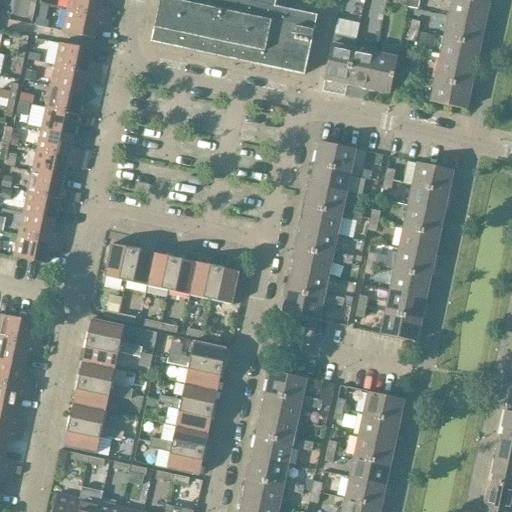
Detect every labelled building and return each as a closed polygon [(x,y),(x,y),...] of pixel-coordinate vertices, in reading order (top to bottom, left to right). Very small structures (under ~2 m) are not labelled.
[(32,21),(36,1),(30,0),(18,0),(18,2),(20,2),(17,17),(25,19),(32,21)] [(102,0),(68,0),(66,11),(109,20),(112,10),(101,8),(102,0)] [(276,0),(159,0),(150,43),(217,58),(304,76),(317,17),(274,8),(276,0)] [(489,3),(474,0),(452,0),(449,18),(484,25),(489,3)] [(109,20),(66,11),(62,33),(94,40),(97,28),(107,30),(109,20)] [(484,25),(449,18),(444,39),(479,47),(484,25)] [(420,23),(411,21),(409,32),(418,33),(420,23)] [(418,33),(409,32),(407,42),(415,44),(418,33)] [(346,85),(354,50),(356,41),(333,36),(324,81),(346,85)] [(479,47),(444,39),(440,60),(475,68),(479,47)] [(27,44),(20,43),(17,59),(23,60),(27,44)] [(92,52),(59,45),(54,67),(97,76),(100,66),(89,64),(92,52)] [(40,64),(41,55),(42,53),(29,50),(27,61),(40,64)] [(375,55),(354,50),(346,85),(367,90),(375,55)] [(397,59),(375,55),(367,90),(389,95),(397,59)] [(23,60),(17,59),(13,75),(20,76),(23,60)] [(475,68),(440,60),(435,81),(470,89),(475,68)] [(411,65),(402,63),(400,74),(409,76),(411,65)] [(97,76),(54,67),(50,88),(82,95),(85,84),(95,86),(97,76)] [(409,76),(400,74),(398,84),(407,86),(409,76)] [(470,89),(435,81),(430,104),(466,111),(470,89)] [(14,102),(18,86),(11,85),(9,94),(8,101),(14,102)] [(82,95),(50,88),(45,109),(88,118),(90,108),(80,106),(82,95)] [(0,99),(8,101),(9,94),(0,91),(0,99)] [(18,103),(26,105),(28,98),(19,96),(18,103)] [(14,102),(8,101),(4,117),(11,119),(14,102)] [(24,113),(26,106),(18,104),(16,113),(21,115),(24,113)] [(88,118),(45,109),(41,130),(73,137),(76,126),(86,128),(88,118)] [(9,146),(11,134),(12,130),(6,128),(2,144),(9,146)] [(73,137),(41,130),(36,151),(79,161),(81,150),(71,148),(73,137)] [(19,136),(11,134),(9,146),(17,147),(19,136)] [(355,151),(320,143),(315,165),(350,173),(349,177),(359,180),(361,171),(351,169),(355,151)] [(7,155),(9,146),(2,144),(0,154),(0,160),(5,162),(7,155)] [(79,161),(36,151),(32,173),(64,180),(67,169),(77,171),(79,161)] [(17,157),(7,155),(5,162),(4,167),(14,169),(17,157)] [(408,161),(404,182),(412,184),(415,163),(408,161)] [(453,172),(417,164),(413,187),(448,194),(453,172)] [(350,173),(315,165),(310,186),(346,194),(349,177),(350,173)] [(395,172),(386,170),(384,180),(393,182),(395,172)] [(371,173),(361,171),(359,180),(369,182),(371,173)] [(64,180),(32,173),(27,194),(70,203),(72,193),(62,191),(64,180)] [(3,179),(1,188),(10,190),(11,181),(3,179)] [(393,182),(384,180),(382,191),(390,192),(393,182)] [(346,194),(310,186),(306,208),(341,215),(340,219),(350,221),(352,213),(342,211),(346,194)] [(448,194),(413,187),(408,208),(443,215),(448,194)] [(12,192),(1,190),(0,192),(0,200),(10,203),(12,192)] [(70,203),(27,194),(23,215),(55,222),(57,211),(68,213),(70,203)] [(341,215),(306,208),(301,229),(336,236),(340,219),(341,215)] [(443,215),(408,208),(403,229),(439,236),(443,215)] [(380,213),(372,211),(369,221),(378,223),(380,213)] [(362,215),(352,213),(350,221),(360,224),(362,215)] [(55,222),(23,215),(18,236),(61,245),(63,235),(53,233),(55,222)] [(378,223),(369,221),(367,232),(376,233),(378,223)] [(336,236),(301,229),(297,250),(332,257),(331,262),(341,264),(343,255),(333,253),(336,236)] [(439,236),(403,229),(399,250),(434,257),(439,236)] [(61,245),(18,236),(13,258),(46,265),(48,253),(59,255),(61,245)] [(133,250),(111,246),(104,278),(126,283),(133,250)] [(154,255),(133,250),(126,283),(147,287),(154,255)] [(332,257),(297,250),(292,271),(327,278),(331,262),(332,257)] [(434,257),(399,250),(394,271),(430,278),(434,257)] [(377,256),(368,254),(366,265),(375,267),(377,256)] [(175,260),(154,255),(147,287),(168,292),(175,260)] [(353,258),(343,255),(341,264),(351,266),(353,258)] [(196,264),(175,260),(168,292),(189,296),(196,264)] [(217,269),(196,264),(189,296),(210,301),(217,269)] [(375,267),(366,265),(364,275),(372,277),(375,267)] [(239,273),(217,269),(210,301),(232,306),(239,273)] [(327,278),(292,271),(288,292),(323,300),(322,304),(332,306),(334,297),(324,295),(327,278)] [(430,278),(394,271),(390,292),(425,300),(430,278)] [(323,300),(288,292),(283,314),(318,322),(322,304),(323,300)] [(425,300),(390,292),(385,313),(421,321),(425,300)] [(368,298),(359,296),(357,307),(366,309),(368,298)] [(344,300),(334,297),(332,306),(342,308),(344,300)] [(366,309),(357,307),(355,317),(364,319),(366,309)] [(119,315),(102,312),(101,319),(117,322),(119,315)] [(421,321),(385,313),(381,335),(416,343),(421,321)] [(135,319),(119,315),(117,322),(133,326),(135,319)] [(33,323),(1,316),(0,319),(0,338),(39,347),(41,337),(31,335),(33,323)] [(91,320),(87,342),(119,349),(120,344),(124,327),(91,320)] [(161,324),(146,321),(144,328),(159,331),(161,324)] [(177,328),(161,324),(159,331),(176,335),(177,328)] [(203,333),(187,330),(186,337),(202,340),(203,333)] [(220,337),(203,333),(202,340),(218,344),(220,337)] [(39,347),(0,338),(0,361),(24,366),(27,355),(37,357),(39,347)] [(87,342),(82,363),(114,370),(118,354),(129,356),(131,346),(120,344),(119,349),(87,342)] [(226,349),(194,342),(190,359),(179,357),(177,367),(188,369),(189,364),(221,371),(226,349)] [(142,349),(131,346),(129,356),(140,358),(142,349)] [(169,355),(168,360),(166,364),(177,367),(179,357),(169,355)] [(24,366),(0,361),(0,383),(30,390),(32,380),(22,377),(24,366)] [(82,363),(77,384),(110,391),(111,386),(114,370),(82,363)] [(189,364),(188,369),(185,385),(217,392),(221,371),(189,364)] [(306,380),(271,372),(266,395),(301,402),(300,406),(310,408),(312,400),(302,398),(306,380)] [(30,390),(0,383),(0,405),(15,408),(17,397),(28,400),(30,390)] [(105,412),(109,396),(119,398),(122,388),(111,386),(110,391),(77,384),(73,405),(105,412)] [(217,392),(185,385),(181,402),(170,399),(168,409),(179,411),(180,406),(212,413),(217,392)] [(133,391),(122,388),(119,398),(130,401),(133,391)] [(403,401),(368,393),(363,416),(399,423),(403,401)] [(301,402),(266,395),(261,416),(296,423),(300,406),(301,402)] [(159,397),(158,402),(157,407),(168,409),(170,399),(159,397)] [(511,397),(507,413),(505,412),(501,429),(504,429),(502,437),(511,438),(511,397)] [(322,402),(312,400),(310,408),(320,411),(322,402)] [(346,401),(337,400),(335,410),(344,411),(346,401)] [(15,408),(0,405),(0,427),(21,432),(23,422),(13,420),(15,408)] [(105,412),(73,405),(68,426),(101,433),(102,428),(105,412)] [(180,406),(179,411),(175,427),(208,434),(212,413),(180,406)] [(344,411),(335,410),(333,420),(341,422),(344,411)] [(296,423),(261,416),(257,437),(292,444),(291,448),(301,451),(303,442),(293,440),(296,423)] [(399,423),(363,416),(359,437),(394,444),(399,423)] [(68,426),(64,448),(96,455),(100,438),(110,441),(113,431),(102,428),(101,433),(68,426)] [(21,432),(0,427),(0,449),(6,451),(8,440),(19,442),(21,432)] [(208,434),(175,427),(172,444),(161,442),(159,451),(170,454),(171,449),(203,456),(208,434)] [(123,433),(113,431),(110,441),(121,443),(123,433)] [(292,444),(257,437),(252,458),(287,465),(291,448),(292,444)] [(394,444),(359,437),(354,458),(389,465),(394,444)] [(511,438),(502,437),(500,444),(498,444),(495,460),(511,463),(511,438)] [(150,439),(149,444),(148,449),(159,451),(161,442),(150,439)] [(313,444),(303,442),(301,451),(311,453),(313,444)] [(337,444),(328,442),(326,452),(335,454),(337,444)] [(6,451),(0,449),(0,472),(12,475),(14,465),(3,462),(6,451)] [(203,456),(171,449),(170,454),(166,471),(199,478),(203,456)] [(59,451),(55,469),(66,471),(70,454),(59,451)] [(335,454),(326,452),(324,463),(332,464),(335,454)] [(88,457),(72,454),(70,461),(87,464),(88,457)] [(104,461),(88,457),(87,464),(103,468),(104,461)] [(287,465),(252,458),(247,480),(283,487),(282,491),(292,494),(294,485),(284,483),(287,465)] [(389,465),(354,458),(350,479),(385,487),(389,465)] [(511,463),(495,460),(491,476),(494,476),(492,484),(511,487),(511,463)] [(130,467),(114,463),(113,470),(129,473),(130,467)] [(147,470),(130,467),(129,473),(145,477),(147,470)] [(12,475),(0,472),(0,482),(10,485),(12,475)] [(173,476),(157,472),(155,479),(171,482),(173,476)] [(189,479),(173,476),(171,482),(188,486),(189,479)] [(385,487),(350,479),(345,500),(380,508),(385,487)] [(283,487),(247,480),(243,501),(278,508),(282,491),(283,487)] [(322,485),(313,483),(311,493),(320,494),(322,485)] [(511,511),(511,487),(492,484),(491,491),(488,491),(485,507),(511,511)] [(304,487),(294,485),(292,494),(302,496),(304,487)] [(98,511),(100,505),(103,493),(82,488),(79,500),(76,511),(98,511)] [(320,494),(311,493),(309,503),(317,505),(320,494)] [(76,511),(79,500),(57,495),(53,511),(76,511)] [(379,511),(380,508),(345,500),(342,511),(379,511)] [(277,511),(278,508),(243,501),(240,511),(277,511)]
